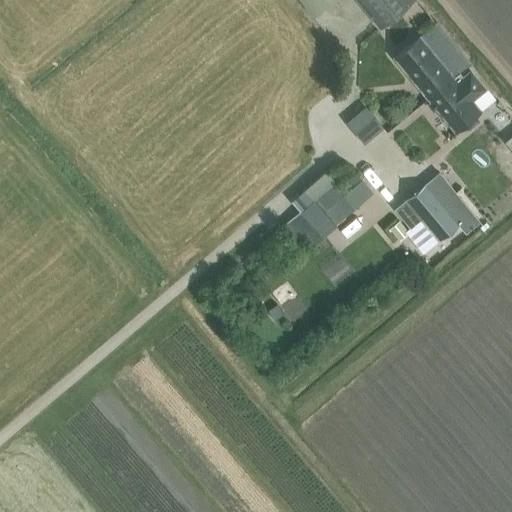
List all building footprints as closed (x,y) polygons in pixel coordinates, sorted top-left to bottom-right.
[(407,2),(404,0),(363,0),(383,23),(407,2)] [(395,55),(429,96),(469,63),(435,22),(418,35),(419,36),(395,55)] [(480,109),(470,98),(484,86),(470,69),(456,81),(453,77),(469,63),(429,96),(456,129),(480,109)] [(478,220),(437,172),(394,208),(410,226),(420,217),(438,238),(457,221),(465,231),(478,220)] [(365,243),(382,231),(368,212),(351,224),(365,243)] [(409,232),(399,220),(389,228),(400,240),(409,232)]
